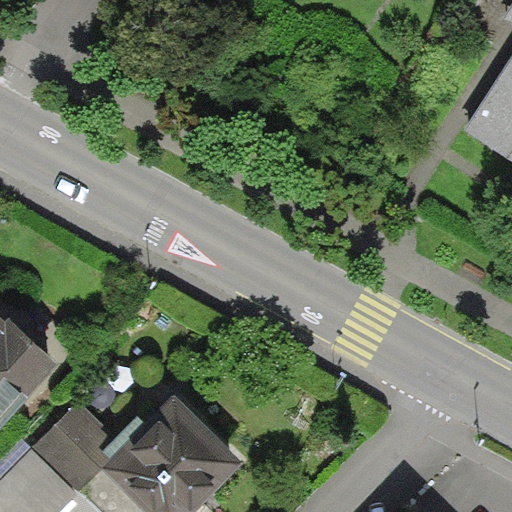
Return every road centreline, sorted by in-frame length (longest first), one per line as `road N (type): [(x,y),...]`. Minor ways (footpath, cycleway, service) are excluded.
road 1 (tertiary): [(0,123),(446,369)]
road 2 (residential): [(446,369),(411,424),(327,511)]
road 3 (residential): [(85,0),(0,114)]
